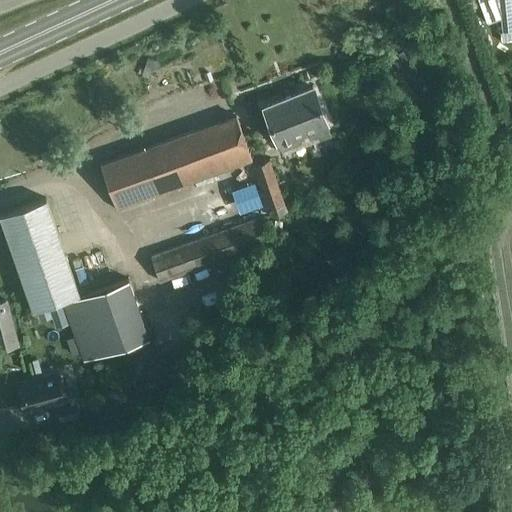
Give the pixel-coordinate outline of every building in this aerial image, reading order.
[(511,25),(509,0),(498,0),(501,31),(511,30),(511,25)] [(263,105),(277,143),(326,123),(311,86),(263,105)] [(100,164),(116,208),(251,159),(235,115),(100,164)] [(253,164),(270,214),(285,209),(268,159),(253,164)] [(0,213),(0,217),(32,309),(78,293),(45,197),(0,213)] [(150,255),(159,280),(272,240),(263,215),(150,255)] [(61,301),(82,358),(146,335),(126,277),(61,301)] [(256,292),(271,328),(282,324),(267,288),(256,292)] [(0,299),(0,345),(18,341),(7,298),(0,299)] [(146,335),(119,345),(135,391),(172,378),(187,373),(179,350),(156,358),(146,335)] [(56,372),(17,382),(25,412),(52,404),(55,416),(79,410),(76,397),(64,400),(56,372)]
